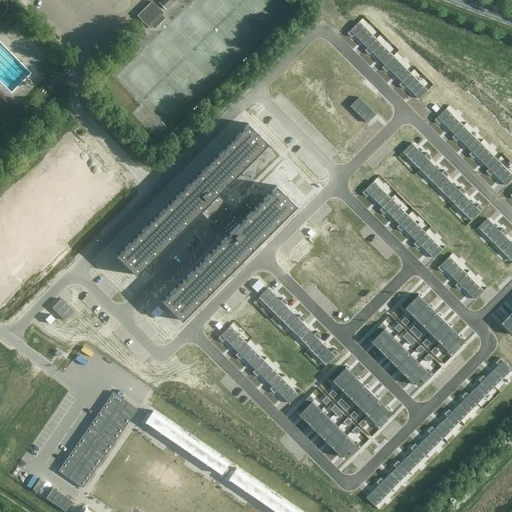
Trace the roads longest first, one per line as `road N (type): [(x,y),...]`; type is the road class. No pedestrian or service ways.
road 1 (residential): [(421,415),(348,487),(191,329)]
road 2 (residential): [(256,91),(320,27),(405,111)]
road 3 (residential): [(90,43),(74,76),(78,112),(156,191)]
road 4 (residential): [(191,329),(162,356),(76,271)]
road 5 (residential): [(405,111),(511,217)]
road 6 (residential): [(156,191),(256,91)]
road 7 (residential): [(474,321),(494,342),(421,415)]
road 8 (residential): [(256,91),(341,176)]
